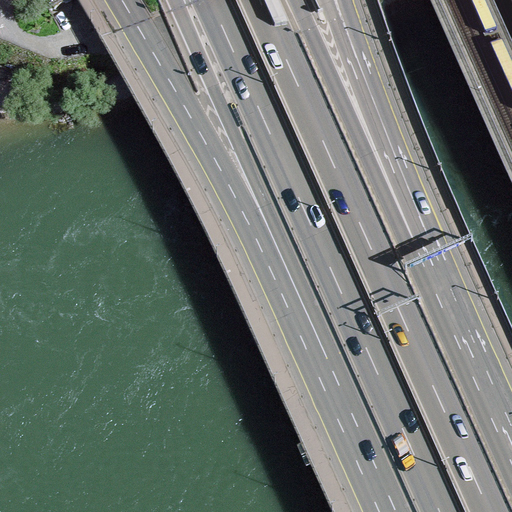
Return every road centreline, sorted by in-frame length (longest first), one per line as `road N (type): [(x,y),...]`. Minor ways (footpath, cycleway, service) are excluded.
road 1 (motorway): [(209,0),(440,511)]
road 2 (motorway): [(489,511),(261,0)]
road 3 (primary): [(123,0),(222,170),(339,400)]
road 4 (motorway): [(177,0),(328,342),(339,400)]
road 5 (motorway): [(451,304),(412,251),(294,0)]
road 6 (primary): [(451,304),(335,0)]
road 7 (primary): [(511,440),(451,304)]
road 8 (primary): [(339,400),(389,511)]
